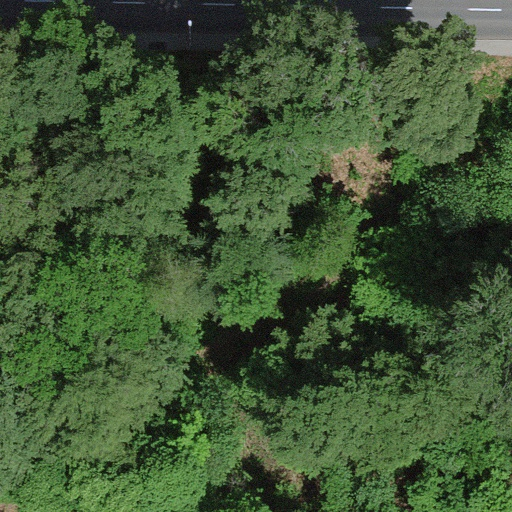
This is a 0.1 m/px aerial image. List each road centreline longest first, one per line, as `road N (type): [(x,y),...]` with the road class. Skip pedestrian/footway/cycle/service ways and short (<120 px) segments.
road 1 (track): [(511,138),(454,166),(343,257),(240,358),(179,386),(124,395),(79,443),(42,467),(0,476)]
road 2 (secondary): [(0,2),(511,11)]
